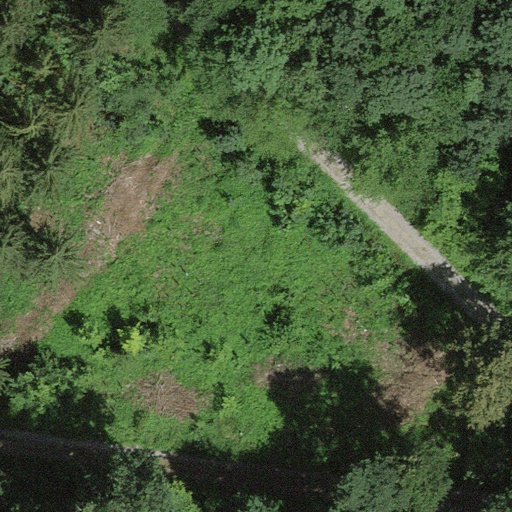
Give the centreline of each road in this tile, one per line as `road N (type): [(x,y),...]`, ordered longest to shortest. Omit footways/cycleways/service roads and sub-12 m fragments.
road 1 (track): [(0,445),(511,507)]
road 2 (track): [(155,0),(511,351)]
